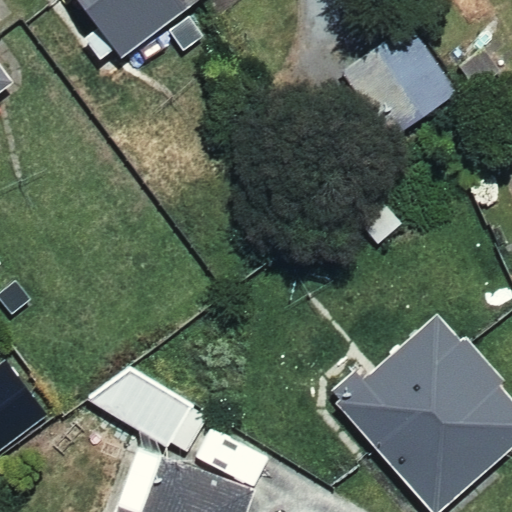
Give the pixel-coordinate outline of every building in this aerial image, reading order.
[(67,0),(110,58),(187,0),(67,0)] [(458,99),(395,13),(327,63),(391,149),(458,99)] [(0,68),(0,88),(10,82),(0,68)] [(511,409),(424,303),(315,394),(413,511),(415,511),(511,431),(511,409)] [(0,444),(42,412),(2,359),(0,360),(0,444)] [(238,511),(244,498),(124,450),(98,511),(238,511)]
